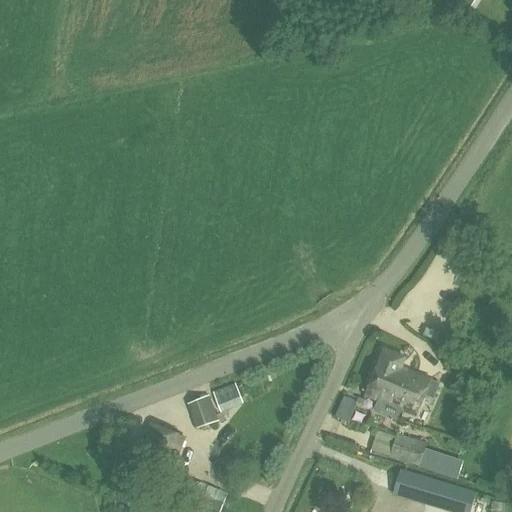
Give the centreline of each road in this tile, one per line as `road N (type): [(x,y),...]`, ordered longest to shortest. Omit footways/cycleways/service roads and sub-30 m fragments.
road 1 (unclassified): [(0,455),(366,310)]
road 2 (unclassified): [(366,310),(511,91)]
road 3 (unclassified): [(272,511),(366,310)]
